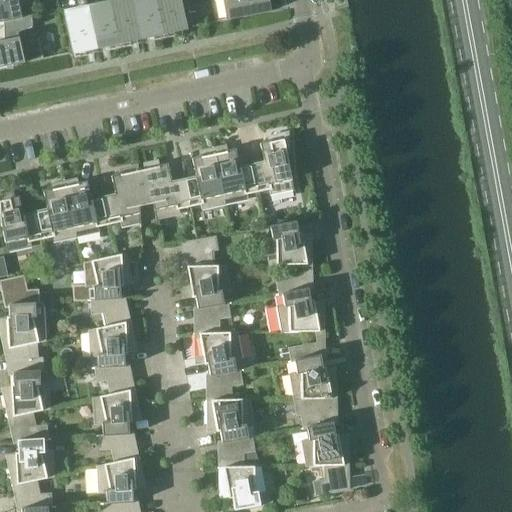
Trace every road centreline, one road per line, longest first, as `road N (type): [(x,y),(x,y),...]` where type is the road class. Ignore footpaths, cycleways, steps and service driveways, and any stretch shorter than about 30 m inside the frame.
road 1 (residential): [(380,511),(393,509),(311,67)]
road 2 (residential): [(0,134),(311,67)]
road 3 (secondary): [(511,269),(463,0)]
road 4 (residential): [(189,511),(153,252)]
